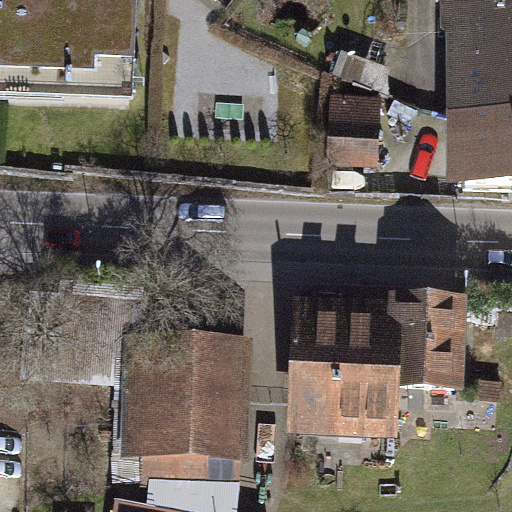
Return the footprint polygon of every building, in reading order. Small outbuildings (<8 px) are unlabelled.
[(0,0),(0,107),(142,112),(145,0),(0,0)] [(511,0),(445,0),(445,32),(464,32),(464,192),(511,193),(511,0)] [(379,81),(325,79),(321,155),(376,158),(379,81)] [(403,309),(403,313),(402,407),(471,409),(473,310),(403,309)] [(401,451),(402,407),(403,313),(298,312),(296,449),(401,451)] [(256,351),(129,350),(127,469),(144,470),(143,493),(211,494),(212,470),(254,471),(256,351)]
